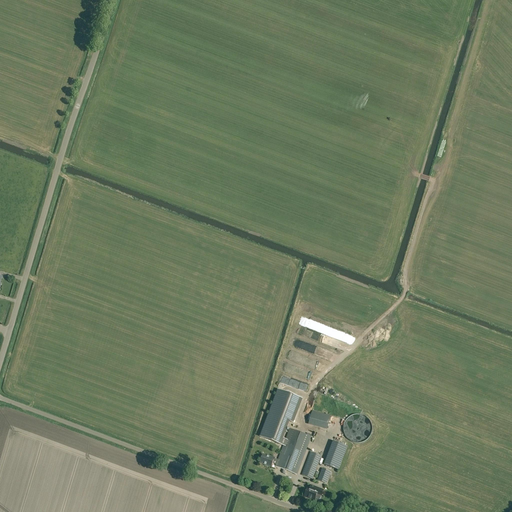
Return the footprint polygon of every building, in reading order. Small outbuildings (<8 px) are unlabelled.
[(306,331),(326,338),(327,336),(321,334),(323,328),(311,323),(309,328),(307,328),(306,331)] [(290,429),(286,440),(283,439),(290,422),(294,423),(303,399),(277,389),(260,437),(284,446),(278,460),(277,463),(276,467),(297,475),(311,437),(290,429)] [(307,406),(306,406),(304,410),(309,412),(313,403),(309,402),(307,406)] [(327,427),(329,420),(310,415),(308,422),(327,427)] [(346,432),(360,442),(367,433),(363,431),(364,430),(362,428),(358,433),(350,427),(346,432)] [(334,440),(326,462),(340,467),(348,445),(334,440)] [(313,480),(322,457),(311,452),(302,475),(313,480)] [(263,455),(260,463),(271,467),(273,462),(277,463),(278,460),(275,458),(268,455),(267,456),(263,455)] [(331,476),(332,473),(330,472),(323,469),(319,481),(326,484),(329,475),(331,476)] [(322,496),(324,491),(311,486),(310,490),(308,489),(305,496),(315,500),(317,494),(322,496)]
